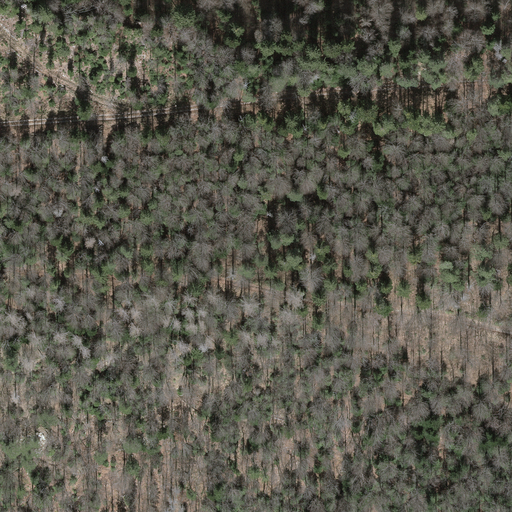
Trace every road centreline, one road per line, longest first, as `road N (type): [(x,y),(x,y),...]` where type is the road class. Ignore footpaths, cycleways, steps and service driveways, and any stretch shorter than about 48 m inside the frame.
road 1 (track): [(0,265),(248,287),(511,328)]
road 2 (track): [(511,80),(0,130)]
